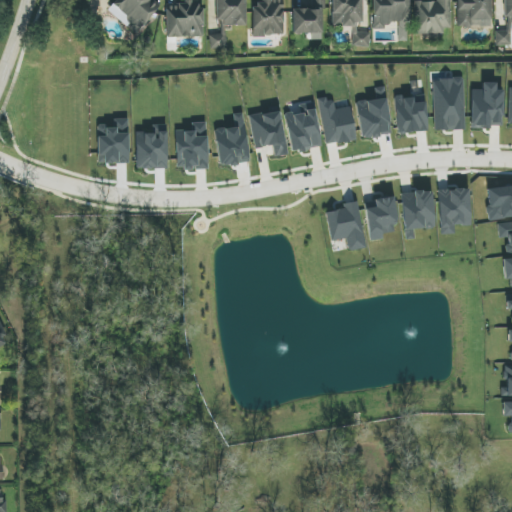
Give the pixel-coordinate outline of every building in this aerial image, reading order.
[(134,34),(160,6),(153,0),(116,0),(108,9),(134,34)] [(203,37),(203,8),(199,8),(198,0),(187,0),(183,0),(183,3),(166,4),(166,38),(203,37)] [(223,26),(245,26),(244,0),(215,0),(216,21),(223,20),(223,26)] [(282,0),(260,0),(261,5),(251,5),(252,36),(284,35),(282,0)] [(292,9),(292,34),(322,33),(321,8),(325,8),(324,0),(311,0),(311,8),(292,9)] [(360,0),(330,0),(332,26),(362,25),(360,0)] [(372,0),(373,27),(398,27),(398,41),(409,41),(408,0),(372,0)] [(450,0),(436,0),(436,1),(414,2),(415,34),(444,33),(444,28),(451,28),(450,0)] [(490,0),(456,0),(457,28),(491,27),(490,0)] [(511,23),(511,0),(496,0),(497,19),(502,19),(503,31),(495,31),(495,46),(511,46),(511,23)] [(209,33),(210,49),(226,48),(225,32),(209,33)] [(370,33),(352,33),(351,47),(369,47),(370,33)] [(463,79),(432,79),(433,131),(465,130),(463,79)] [(496,83),(482,83),(481,89),(471,89),(470,128),(502,128),(503,89),(495,89),(496,83)] [(394,98),(396,134),(425,132),(423,96),(394,98)] [(326,146),(356,140),(349,107),(335,110),(332,98),(316,101),(326,146)] [(355,103),(360,140),(391,135),(385,98),(355,103)] [(321,147),(313,103),(299,105),(300,112),(284,115),(290,151),(301,149),(301,151),(321,147)] [(248,116),(254,149),(271,146),(273,157),(287,155),(278,111),(248,116)] [(166,169),(166,133),(136,132),(135,169),(166,169)] [(511,218),(511,216),(511,188),(487,189),(488,219),(511,218)] [(438,190),(439,235),(454,234),(453,227),(470,227),(469,189),(438,190)] [(432,192),(401,193),(403,230),(434,229),(432,192)] [(369,242),(383,239),(382,234),(397,232),(391,197),(373,200),(374,207),(364,209),(369,242)] [(358,201),(343,203),(343,210),(326,212),(329,241),(346,239),(347,251),(364,249),(358,201)] [(511,258),(502,259),(503,280),(510,280),(511,289),(511,288),(511,258)] [(511,366),(503,366),(502,396),(511,396),(511,366)] [(511,402),(502,402),(501,417),(509,417),(508,433),(511,432),(511,402)]
